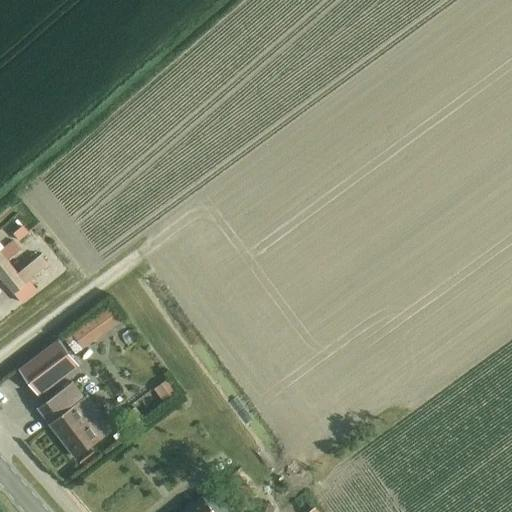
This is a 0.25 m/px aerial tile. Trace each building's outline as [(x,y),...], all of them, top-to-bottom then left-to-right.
[(0,281),(1,283),(3,281),(12,293),(46,266),(37,255),(15,273),(6,261),(21,249),(12,239),(0,249),(0,281)] [(134,298),(92,321),(101,338),(143,314),(134,298)] [(87,329),(71,340),(79,352),(95,341),(87,329)] [(60,339),(20,370),(39,395),(79,365),(60,339)] [(189,369),(174,377),(182,392),(197,383),(189,369)] [(51,423),(50,423),(76,458),(114,429),(88,395),(84,397),(72,382),(39,407),(51,423)] [(217,511),(203,495),(183,511),(217,511)]
